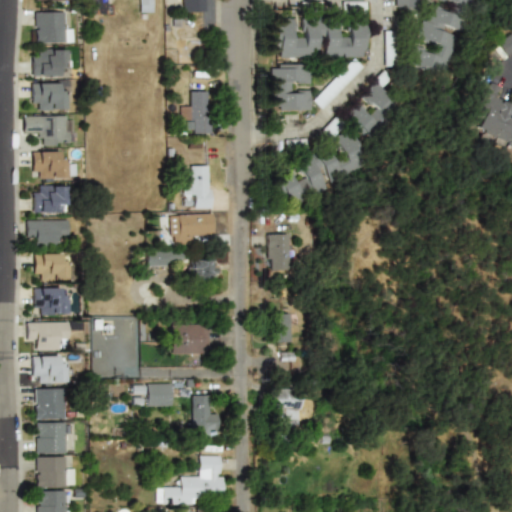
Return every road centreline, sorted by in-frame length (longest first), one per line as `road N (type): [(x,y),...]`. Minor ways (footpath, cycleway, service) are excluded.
road 1 (residential): [(241,511),(235,0)]
road 2 (residential): [(0,69),(6,511)]
